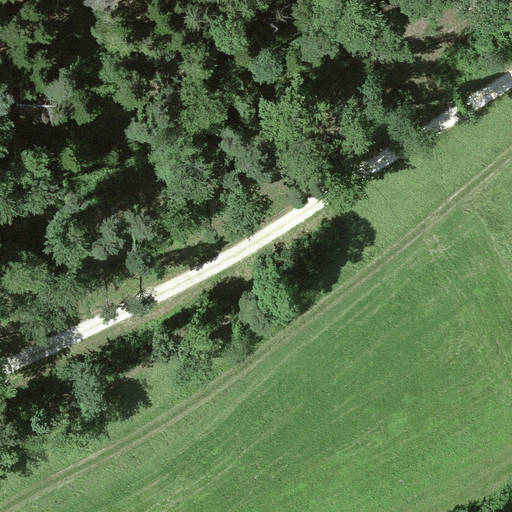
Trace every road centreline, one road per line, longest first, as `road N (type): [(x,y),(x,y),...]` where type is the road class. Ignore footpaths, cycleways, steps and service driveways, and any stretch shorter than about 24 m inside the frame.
road 1 (track): [(5,511),(155,432),(312,328),(511,163)]
road 2 (track): [(511,70),(124,314),(0,366)]
